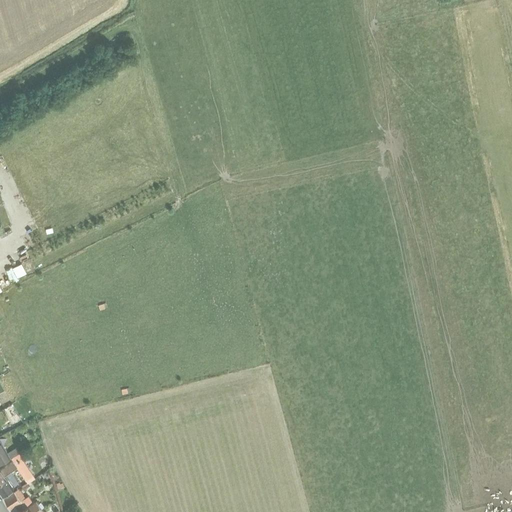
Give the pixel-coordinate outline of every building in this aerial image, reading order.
[(22,263),(13,268),(18,277),(27,272),(22,263)] [(0,463),(0,464),(10,458),(1,441),(2,441),(0,437),(0,463)] [(18,446),(8,451),(11,457),(12,457),(21,451),(18,446)] [(14,461),(0,469),(0,481),(10,476),(7,472),(13,469),(17,466),(26,479),(27,480),(28,481),(35,477),(34,476),(23,458),(25,457),(24,456),(28,454),(25,449),(21,451),(12,457),(14,461)] [(10,476),(0,481),(0,490),(3,495),(13,489),(14,488),(13,485),(15,484),(10,476)] [(20,487),(15,490),(25,507),(20,510),(16,511),(43,511),(44,511),(36,499),(33,501),(29,495),(26,496),(20,487)] [(15,491),(4,497),(11,507),(16,504),(20,510),(25,507),(15,490),(15,491)]
